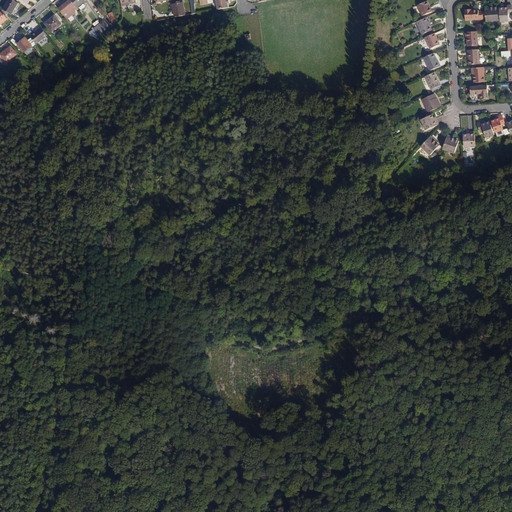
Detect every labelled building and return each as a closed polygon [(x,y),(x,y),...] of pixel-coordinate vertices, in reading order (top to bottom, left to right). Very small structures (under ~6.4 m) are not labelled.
[(9,13),(12,15),(19,3),(14,0),(8,0),(3,9),(9,13)] [(72,8),(75,5),(70,0),(69,0),(58,9),(67,19),(76,12),(72,8)] [(228,3),(229,3),(228,0),(215,0),(218,10),(228,8),(228,3)] [(421,16),(431,12),(429,7),(428,7),(426,1),(417,5),(421,16)] [(175,17),(185,15),(182,2),(172,4),(175,17)] [(503,8),(499,8),(500,22),(508,22),(508,14),(511,14),(511,5),(507,6),(507,8),(508,9),(503,9),(503,8)] [(491,8),(491,7),(485,7),(486,21),(498,20),(497,8),(491,8)] [(0,25),(7,19),(5,16),(9,13),(3,9),(0,11),(0,25)] [(472,10),(471,9),(465,9),(466,20),(483,19),(483,10),(479,11),(479,10),(472,10)] [(45,24),(52,32),(61,24),(54,16),(45,24)] [(426,18),(416,22),(421,35),(431,30),(429,25),(426,18)] [(97,33),(99,35),(108,27),(103,21),(102,22),(104,24),(99,29),(97,26),(94,29),(97,33)] [(30,37),(36,44),(48,35),(40,26),(36,30),(36,31),(30,37)] [(468,38),(469,46),(477,46),(476,32),(464,32),(464,38),(467,38),(468,38)] [(434,33),(424,38),(429,49),(437,45),(436,42),(438,41),(434,33)] [(24,52),(32,45),(26,38),(18,45),(24,52)] [(1,55),(7,62),(17,54),(11,46),(1,55)] [(469,57),(467,57),(468,65),(478,64),(478,50),(469,50),(469,57)] [(433,53),(423,58),(429,70),(440,66),(438,62),(437,62),(433,53)] [(473,72),(473,76),(473,81),(484,81),(483,71),(484,71),(484,67),(471,68),(471,72),(473,72)] [(434,72),(425,76),(430,89),(438,86),(435,79),(437,79),(434,72)] [(487,85),(470,86),(470,95),(480,95),(480,99),(488,99),(487,85)] [(421,99),(427,112),(440,106),(436,97),(436,98),(434,94),(421,99)] [(438,124),(436,118),(434,119),(433,117),(432,114),(421,119),(425,130),(438,124)] [(495,119),(491,120),(495,131),(503,129),(501,124),(505,123),(502,115),(499,116),(499,118),(495,119)] [(489,121),(485,122),(486,124),(482,125),(482,123),(482,121),(478,122),(480,130),(485,129),(487,135),(493,133),(489,121)] [(475,145),(474,131),(469,131),(469,133),(466,134),(463,134),(464,146),(475,145)] [(454,152),(457,141),(452,139),(453,137),(447,135),(443,148),(454,152)] [(435,140),(431,136),(421,146),(429,154),(437,145),(433,141),(435,140)]
